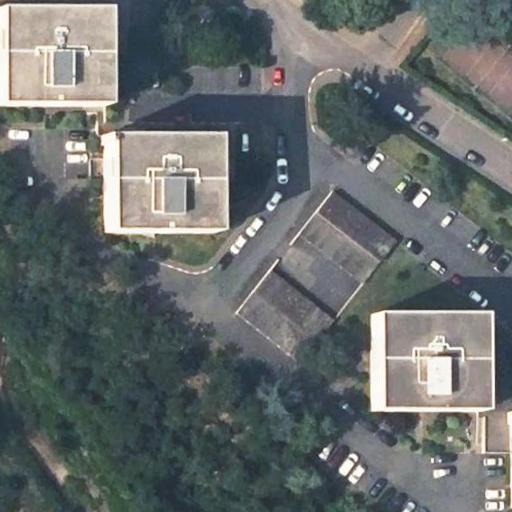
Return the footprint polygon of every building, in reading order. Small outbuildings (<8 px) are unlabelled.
[(43,11),(0,11),(0,108),(101,107),(100,11),(43,11)] [(209,235),(211,135),(156,135),(103,135),(103,235),(209,235)] [(340,156),(351,166),(368,146),(355,136),(340,156)] [(333,191),(300,231),(361,282),(394,240),(333,191)] [(235,314),(297,363),(330,320),(270,271),(235,314)] [(417,318),(370,319),(371,413),(480,413),(479,318),(417,318)] [(511,455),(511,508),(511,507),(511,415),(486,415),(487,454),(511,455)]
